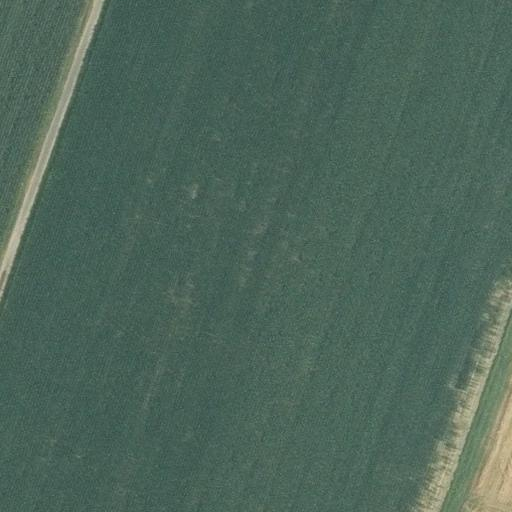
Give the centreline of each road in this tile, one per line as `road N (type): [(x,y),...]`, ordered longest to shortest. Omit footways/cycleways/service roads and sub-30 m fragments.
road 1 (track): [(100,0),(0,283)]
road 2 (track): [(511,345),(453,511)]
